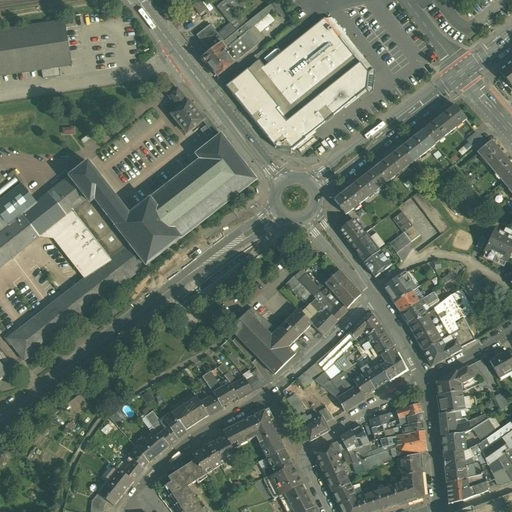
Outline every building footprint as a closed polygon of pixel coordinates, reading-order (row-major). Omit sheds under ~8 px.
[(237,0),(225,1),(235,14),(243,8),(237,0)] [(199,1),(192,6),(200,16),(206,11),(199,1)] [(235,14),(225,1),(216,7),(230,25),(235,31),(236,31),(243,25),(235,14)] [(270,5),(237,32),(236,31),(221,43),(226,50),(224,52),(234,64),(259,44),(248,31),(274,10),(270,5)] [(251,67),(248,70),(288,121),(359,64),(339,39),(340,38),(324,19),(256,74),(251,67)] [(60,25),(0,34),(0,73),(41,67),(58,64),(66,63),(60,25)] [(196,36),(203,44),(217,33),(210,25),(196,36)] [(217,33),(203,44),(209,53),(221,43),(236,31),(235,31),(230,25),(218,35),(217,33)] [(209,53),(202,59),(216,78),(234,64),(224,52),(226,50),(221,43),(209,53)] [(511,61),(499,72),(511,89),(511,61)] [(359,64),(288,121),(248,70),(226,88),(233,96),(251,118),(251,119),(255,124),(256,124),(267,138),(266,138),(275,149),(292,150),(305,139),(314,131),(325,123),(334,116),(333,116),(356,98),(356,99),(366,90),(368,74),(360,63),(359,64)] [(58,64),(41,67),(42,72),(43,79),(60,77),(59,69),(58,64)] [(177,90),(168,97),(178,109),(188,102),(177,89),(177,90)] [(188,101),(188,102),(178,109),(171,115),(187,134),(203,122),(204,120),(203,120),(188,101)] [(455,106),(442,117),(437,122),(436,121),(423,131),(434,145),(466,120),(455,106)] [(216,130),(206,118),(203,120),(204,120),(203,122),(212,133),(216,130)] [(305,139),(292,150),(293,152),(297,149),(301,153),(317,141),(313,135),(315,133),(314,131),(305,139)] [(423,131),(402,148),(413,163),(435,146),(434,145),(423,131)] [(486,146),(475,133),(467,140),(477,153),(486,146)] [(220,136),(196,155),(200,160),(129,216),(88,163),(69,177),(90,204),(94,200),(146,266),(256,181),(220,136)] [(502,154),(491,141),(486,146),(477,153),(504,184),(511,176),(511,166),(506,160),(502,155),(502,154)] [(402,148),(376,168),(387,183),(413,163),(402,148)] [(376,168),(348,190),(360,205),(387,183),(376,168)] [(0,200),(0,268),(40,237),(53,239),(84,278),(7,340),(24,361),(146,266),(94,200),(90,204),(69,177),(36,203),(22,185),(0,200)] [(360,205),(348,190),(334,201),(345,216),(360,205)] [(421,191),(412,198),(415,203),(425,195),(421,191)] [(425,195),(415,203),(419,207),(428,200),(425,195)] [(428,200),(419,207),(423,212),(432,205),(428,200)] [(432,205),(423,212),(426,217),(436,210),(432,205)] [(436,210),(426,217),(430,222),(439,214),(436,210)] [(396,224),(406,217),(402,213),(393,220),(396,224)] [(439,214),(430,222),(433,226),(443,219),(439,214)] [(400,229),(409,222),(406,217),(396,224),(400,229)] [(443,219),(433,226),(437,231),(447,224),(443,219)] [(364,234),(353,220),(339,231),(350,245),(364,234)] [(404,233),(413,226),(409,222),(400,229),(403,234),(404,233)] [(447,224),(437,231),(441,236),(451,229),(447,224)] [(413,226),(404,233),(407,238),(416,231),(413,226)] [(495,229),(484,252),(507,263),(508,262),(511,253),(511,237),(509,236),(510,234),(505,231),(506,230),(505,230),(503,234),(495,229)] [(416,231),(407,238),(411,243),(420,236),(416,231)] [(364,234),(350,245),(364,264),(380,252),(366,233),(364,234)] [(403,234),(389,244),(397,254),(411,243),(407,238),(404,233),(403,234)] [(481,236),(476,247),(481,250),(487,239),(481,236)] [(380,252),(364,264),(375,279),(392,266),(391,266),(380,252)] [(301,271),(295,277),(294,276),(294,277),(298,281),(305,275),(301,271)] [(321,284),(329,278),(324,271),(316,277),(321,284)] [(404,273),(400,276),(382,288),(394,304),(412,292),(413,291),(408,284),(411,282),(404,273)] [(451,273),(441,280),(444,285),(454,278),(451,273)] [(470,275),(464,273),(459,284),(465,286),(470,275)] [(360,296),(341,274),(336,274),(325,284),(338,298),(347,309),(360,296)] [(325,284),(320,288),(318,289),(305,275),(298,281),(301,284),(309,292),(316,300),(318,303),(319,303),(324,298),(331,306),(333,304),(332,304),(338,298),(325,284)] [(487,278),(477,284),(487,301),(496,293),(487,278)] [(229,283),(222,289),(224,291),(231,286),(229,283)] [(301,284),(297,288),(304,296),(309,292),(301,284)] [(473,312),(461,290),(451,296),(463,319),(473,312)] [(412,292),(394,304),(401,315),(419,303),(418,302),(412,292)] [(433,293),(418,302),(419,303),(422,309),(437,300),(433,293)] [(463,319),(451,296),(435,309),(450,336),(460,331),(455,325),(463,319)] [(333,304),(331,306),(324,298),(319,303),(336,321),(336,320),(347,309),(338,298),(332,304),(333,304)] [(321,311),(323,313),(312,324),(311,325),(323,336),(338,322),(336,320),(336,321),(319,303),(318,303),(316,300),(310,306),(313,309),(314,308),(319,313),(321,311)] [(419,303),(401,315),(409,326),(426,315),(422,309),(419,303)] [(275,331),(252,309),(249,312),(248,312),(230,330),(274,375),(295,355),(288,348),(311,325),(312,324),(306,319),(304,316),(301,313),(298,310),(275,331)] [(423,352),(441,341),(450,336),(435,309),(431,312),(426,315),(409,326),(423,352)] [(373,316),(367,315),(352,330),(359,336),(363,333),(366,338),(380,326),(373,316)] [(461,351),(460,349),(475,341),(463,319),(455,325),(460,331),(450,336),(441,341),(450,357),(461,351)] [(380,326),(366,338),(371,347),(381,339),(381,338),(386,335),(380,326)] [(359,336),(352,330),(348,334),(355,340),(359,336)] [(378,358),(366,338),(358,343),(348,334),(334,348),(321,359),(335,378),(343,372),(352,366),(346,360),(358,351),(363,358),(368,356),(372,362),(378,358)] [(386,335),(381,338),(381,339),(371,347),(378,358),(381,356),(393,348),(386,335)] [(450,358),(450,357),(441,341),(423,352),(431,368),(450,358)] [(381,356),(385,364),(379,368),(388,382),(406,371),(397,354),(393,348),(381,356)] [(511,362),(511,361),(506,352),(489,362),(500,382),(509,377),(507,374),(511,371),(511,362)] [(237,362),(231,354),(228,357),(236,368),(239,366),(237,363),(237,362)] [(335,378),(321,359),(316,363),(324,374),(330,381),(335,378)] [(487,372),(482,361),(475,364),(480,375),(486,372),(487,372)] [(324,374),(316,363),(306,371),(314,381),(315,381),(324,374)] [(475,364),(467,368),(473,379),(480,375),(475,364)] [(370,371),(366,366),(360,370),(364,375),(365,375),(370,371)] [(370,371),(365,375),(375,390),(388,382),(379,368),(379,366),(370,371)] [(452,387),(461,386),(473,379),(467,368),(456,374),(456,372),(446,377),(452,387)] [(203,378),(215,396),(221,407),(237,398),(238,398),(230,385),(218,392),(216,389),(220,387),(212,376),(215,374),(213,371),(202,378),(203,378)] [(306,371),(298,379),(305,389),(311,385),(315,382),(315,381),(314,381),(306,371)] [(336,389),(343,396),(349,410),(358,405),(365,400),(343,372),(335,378),(330,381),(336,389)] [(486,372),(480,375),(484,383),(490,380),(486,372)] [(243,377),(244,378),(236,382),(228,373),(224,377),(230,385),(238,398),(237,398),(239,401),(252,393),(249,387),(255,383),(258,381),(255,375),(253,376),(250,373),(243,377)] [(336,389),(330,381),(324,374),(315,381),(315,382),(337,400),(343,396),(336,389)] [(364,375),(354,382),(363,397),(375,390),(365,375),(364,375)] [(452,387),(446,377),(436,383),(438,396),(462,392),(461,386),(452,387)] [(203,392),(207,400),(201,403),(208,416),(222,409),(221,407),(215,396),(203,378),(198,381),(202,386),(205,391),(203,392)] [(255,383),(249,387),(252,393),(258,390),(255,383)] [(142,395),(145,404),(154,400),(150,391),(142,395)] [(462,392),(438,396),(441,415),(454,413),(465,410),(463,399),(462,392)] [(305,415),(294,396),(287,400),(297,419),(305,415)] [(503,396),(495,399),(501,412),(508,406),(503,396)] [(197,397),(171,414),(176,423),(178,422),(185,431),(208,416),(201,403),(197,397)] [(344,413),(337,400),(331,403),(327,398),(321,401),(326,409),(333,419),(344,413)] [(474,398),(463,399),(465,410),(468,410),(476,407),(474,398)] [(419,404),(387,415),(390,423),(399,420),(407,418),(421,414),(419,404)] [(148,407),(142,412),(146,417),(152,412),(148,407)] [(256,438),(274,429),(270,422),(274,420),(268,409),(223,432),(225,437),(232,450),(256,438)] [(333,419),(326,409),(322,412),(327,422),(333,419)] [(465,410),(454,413),(441,415),(439,416),(441,437),(464,434),(469,431),(469,424),(468,424),(455,428),(455,422),(466,420),(465,410)] [(160,423),(152,412),(146,417),(154,427),(160,423)] [(176,423),(171,414),(167,417),(160,423),(166,431),(169,428),(176,423)] [(392,430),(423,423),(421,414),(407,418),(399,420),(390,423),(388,424),(389,431),(392,430)] [(305,415),(297,419),(302,427),(309,423),(306,418),(305,415)] [(387,415),(369,421),(372,429),(383,426),(385,425),(388,424),(390,423),(387,415)] [(485,415),(468,422),(468,424),(469,424),(469,431),(472,430),(472,429),(487,420),(485,415)] [(309,423),(302,427),(310,442),(330,431),(321,417),(313,421),(309,423)] [(487,420),(472,429),(472,430),(479,440),(494,431),(487,420)] [(185,431),(178,422),(176,423),(169,428),(177,440),(186,432),(185,431)] [(423,423),(392,430),(394,436),(401,435),(401,433),(404,432),(405,436),(424,432),(425,432),(423,423)] [(497,433),(502,439),(511,431),(511,426),(510,423),(497,433)] [(351,432),(359,448),(364,446),(369,445),(366,438),(360,426),(351,432)] [(383,426),(372,429),(373,435),(384,432),(383,428),(383,426)] [(160,435),(154,427),(150,430),(153,434),(156,439),(160,436),(160,435)] [(177,440),(169,428),(166,431),(160,435),(160,436),(161,435),(169,446),(177,440)] [(274,429),(256,438),(266,459),(284,450),(274,429)] [(511,431),(502,439),(507,447),(511,443),(511,431)] [(359,448),(351,432),(340,438),(342,441),(347,451),(348,452),(352,451),(359,448)] [(384,432),(373,435),(375,442),(376,442),(386,440),(384,432)] [(386,440),(376,442),(378,447),(382,446),(385,453),(390,451),(397,448),(397,447),(425,442),(424,432),(405,436),(386,440)] [(497,433),(486,440),(490,448),(502,439),(497,433)] [(153,434),(136,448),(142,456),(143,456),(149,463),(169,446),(161,435),(160,436),(156,439),(153,434)] [(464,434),(441,437),(443,455),(466,451),(464,434)] [(225,437),(208,445),(220,466),(236,458),(232,450),(225,437)] [(484,451),(482,453),(487,465),(497,458),(504,454),(509,450),(507,447),(502,439),(490,448),(484,451)] [(483,447),(484,451),(490,448),(486,440),(481,443),(483,447)] [(347,451),(342,441),(332,445),(336,454),(347,451)] [(425,442),(397,447),(397,448),(390,451),(393,459),(398,457),(426,452),(425,442)] [(466,451),(443,455),(445,473),(473,464),(471,461),(474,459),(472,456),(479,452),(478,450),(483,447),(481,443),(466,451)] [(208,445),(192,456),(196,460),(206,476),(220,466),(208,445)] [(332,445),(313,453),(331,491),(350,484),(336,454),(332,445)] [(364,446),(359,448),(352,451),(348,452),(353,464),(368,458),(364,446)] [(483,447),(478,450),(479,452),(472,456),(474,459),(471,461),(473,464),(479,463),(480,466),(481,466),(481,467),(487,465),(482,453),(484,451),(483,447)] [(134,461),(123,474),(134,482),(149,463),(143,456),(142,456),(136,448),(129,458),(134,461)] [(284,450),(266,459),(259,462),(267,477),(274,475),(292,466),(284,450)] [(368,458),(353,464),(354,469),(363,466),(364,471),(383,465),(379,455),(368,458)] [(419,455),(399,460),(400,471),(398,472),(398,477),(401,477),(421,472),(419,455)] [(506,473),(497,458),(487,465),(495,480),(507,475),(506,473)] [(180,471),(178,472),(188,487),(190,486),(196,482),(198,484),(207,478),(206,476),(196,460),(180,471)] [(473,464),(445,473),(446,484),(460,480),(484,475),(481,467),(481,466),(480,466),(479,463),(473,464)] [(292,466),(274,475),(267,477),(263,479),(274,499),(284,494),(302,485),(292,466)] [(123,474),(118,470),(108,482),(124,494),(134,482),(123,474)] [(169,499),(188,487),(178,472),(169,478),(172,482),(162,489),(169,499)] [(421,472),(401,477),(402,484),(392,487),(398,505),(423,497),(421,472)] [(484,475),(460,480),(463,501),(488,491),(484,475)] [(511,482),(507,475),(495,480),(497,486),(499,487),(511,482)] [(460,480),(446,484),(448,504),(463,501),(460,480)] [(124,494),(108,482),(98,494),(107,502),(114,507),(124,494)] [(338,505),(357,498),(350,484),(331,491),(338,505)] [(302,485),(284,494),(290,504),(284,507),(286,511),(304,511),(313,508),(302,485)] [(177,511),(183,511),(198,503),(194,497),(195,497),(192,491),(191,492),(188,487),(169,499),(177,511)] [(392,487),(361,497),(366,511),(378,511),(398,505),(392,487)] [(511,492),(472,508),(473,511),(507,511),(505,508),(511,504),(511,492)] [(107,502),(98,494),(92,501),(104,506),(107,502)] [(357,498),(338,505),(341,511),(366,511),(361,497),(357,498)] [(103,511),(104,506),(92,501),(91,511),(94,511),(103,511)] [(208,511),(206,508),(202,510),(198,503),(183,511),(208,511)]
